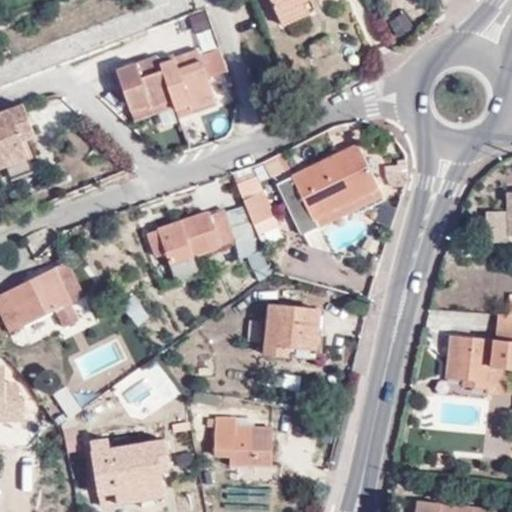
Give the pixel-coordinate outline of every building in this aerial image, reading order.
[(290,0),(259,0),(274,30),(301,20),(295,8),(290,0)] [(394,0),(388,0),(368,15),(388,42),(412,24),(394,0)] [(189,54),(198,78),(218,71),(210,48),(189,54)] [(189,54),(188,49),(149,61),(163,103),(169,118),(207,104),(198,78),(189,54)] [(149,61),(148,60),(147,57),(96,76),(102,90),(111,87),(119,113),(137,107),(139,111),(163,103),(149,61)] [(0,112),(0,163),(16,157),(11,141),(24,135),(14,107),(0,112)] [(269,183),(271,187),(295,240),(377,204),(352,147),(269,183)] [(269,162),(258,169),(264,180),(276,174),(269,162)] [(511,190),(506,190),(506,211),(483,211),(480,241),(503,242),(504,229),(511,229),(511,190)] [(255,194),(239,199),(248,225),(266,218),(255,194)] [(220,212),(230,244),(245,239),(234,207),(220,212)] [(203,215),(139,236),(148,261),(160,256),(169,283),(193,275),(188,259),(230,244),(220,212),(204,218),(203,215)] [(247,273),(265,267),(258,250),(241,257),(247,273)] [(78,298),(62,263),(0,292),(0,320),(5,332),(49,312),(56,327),(71,321),(65,305),(78,298)] [(132,327),(143,320),(126,296),(115,304),(123,315),(132,327)] [(319,313),(275,305),(266,356),(312,361),(319,313)] [(493,338),(491,338),(511,340),(511,314),(493,314),(493,338)] [(132,327),(123,315),(110,325),(119,338),(133,329),(132,327)] [(511,340),(491,338),(445,333),(440,376),(458,378),(458,384),(483,386),(483,392),(502,394),(505,367),(511,367),(511,340)] [(0,420),(19,420),(20,395),(15,395),(15,382),(0,381),(0,420)] [(70,401),(59,387),(48,394),(61,409),(70,401)] [(235,422),(213,423),(213,460),(234,459),(234,470),(278,469),(278,429),(256,429),(257,437),(235,436),(235,422)] [(76,428),(56,431),(61,454),(79,452),(76,428)] [(91,452),(105,450),(103,437),(89,440),(91,452)] [(97,495),(161,486),(157,463),(169,460),(165,441),(105,450),(91,452),(97,495)] [(163,499),(161,486),(97,495),(99,510),(163,499)] [(497,511),(498,509),(414,500),(412,511),(497,511)]
